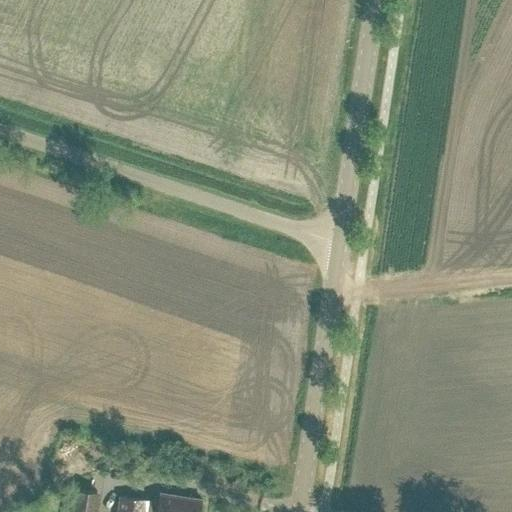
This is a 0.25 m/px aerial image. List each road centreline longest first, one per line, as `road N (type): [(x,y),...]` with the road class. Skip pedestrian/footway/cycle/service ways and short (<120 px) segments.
road 1 (unclassified): [(338,239),(0,132)]
road 2 (tertiary): [(298,511),(338,239)]
road 3 (tertiary): [(338,239),(374,0)]
road 4 (track): [(511,276),(357,290)]
